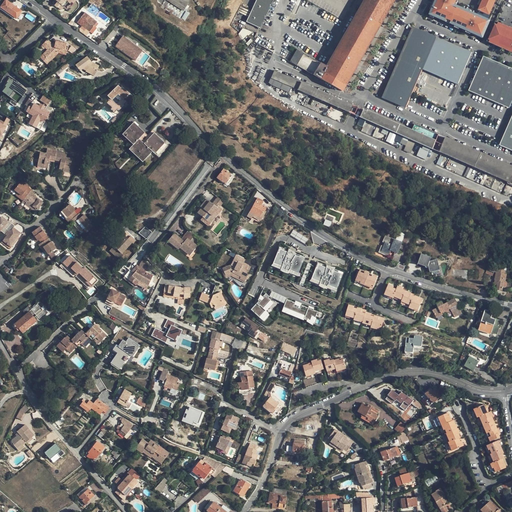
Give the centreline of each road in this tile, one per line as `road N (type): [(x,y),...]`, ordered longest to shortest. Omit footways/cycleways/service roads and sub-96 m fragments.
road 1 (residential): [(511,305),(386,269),(326,236),(164,97),(55,18)]
road 2 (residential): [(243,511),(279,432),(308,410),(416,372),(505,390)]
road 3 (residential): [(125,511),(48,423),(0,340)]
road 4 (unknown): [(228,159),(152,253),(161,268)]
